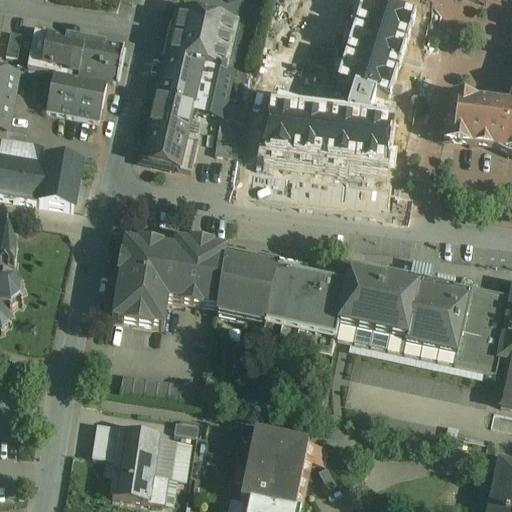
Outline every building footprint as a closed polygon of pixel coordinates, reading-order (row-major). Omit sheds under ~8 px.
[(452,0),(462,3),(463,1),(486,8),(488,0),(452,0)] [(364,1),(335,91),(352,96),(344,124),(265,114),(259,160),(387,177),(393,130),(369,127),(375,103),(388,107),(417,18),(364,1)] [(237,28),(182,15),(171,63),(203,70),(227,75),(237,28)] [(48,37),(35,34),(28,72),(50,76),(52,70),(49,70),(50,68),(42,67),(48,37)] [(22,39),(10,37),(6,60),(17,62),(22,39)] [(124,51),(48,37),(42,67),(50,68),(49,70),(52,70),(50,76),(117,88),(124,51)] [(171,63),(166,62),(156,104),(193,112),(203,70),(171,63)] [(227,75),(203,70),(193,112),(221,119),(222,119),(223,117),(232,76),(227,75)] [(107,88),(54,78),(46,116),(99,127),(107,88)] [(0,79),(0,138),(6,139),(16,82),(0,79)] [(511,99),(509,108),(461,101),(452,149),(495,154),(499,156),(503,159),(508,160),(511,161),(511,99)] [(193,112),(156,104),(145,154),(149,155),(149,167),(191,176),(198,146),(186,143),(193,112)] [(246,120),(223,117),(222,119),(221,119),(219,134),(243,137),(246,120)] [(243,137),(219,134),(215,160),(240,163),(243,137)] [(40,155),(0,149),(0,202),(39,209),(46,170),(38,168),(40,156),(40,155)] [(52,158),(40,156),(38,168),(46,170),(47,165),(47,164),(47,162),(49,163),(53,164),(53,160),(51,160),(52,158)] [(53,164),(49,163),(47,162),(47,164),(47,165),(46,170),(39,209),(41,210),(41,209),(71,214),(71,215),(73,215),(73,213),(80,170),(81,170),(81,168),(79,168),(53,164)] [(0,334),(1,335),(2,336),(4,335),(4,334),(9,328),(11,329),(12,326),(10,326),(11,318),(14,317),(12,313),(19,308),(23,310),(25,307),(21,305),(22,296),(26,295),(25,292),(21,293),(16,289),(16,284),(14,284),(17,266),(0,263),(0,254),(0,253),(0,252),(0,247),(1,247),(1,246),(0,246),(0,245),(1,241),(1,240),(1,234),(2,234),(2,233),(1,233),(1,232),(0,231),(0,334)] [(227,254),(175,246),(173,257),(135,250),(126,257),(121,287),(118,286),(112,325),(164,333),(168,306),(217,314),(226,255),(227,255),(227,254)] [(227,255),(226,255),(217,314),(216,320),(265,331),(279,268),(247,261),(247,259),(227,255)] [(348,283),(279,268),(265,331),(262,346),(331,361),(334,348),(348,283)] [(438,279),(405,272),(402,283),(453,293),(455,282),(438,279)] [(402,283),(386,279),(387,277),(367,273),(365,284),(364,284),(364,286),(348,283),(334,348),(335,348),(336,348),(485,380),(495,382),(499,363),(511,305),(501,303),(501,304),(453,293),(402,283)] [(511,301),(511,305),(499,363),(510,366),(511,366),(511,301)] [(511,366),(510,366),(503,399),(500,412),(502,413),(511,415),(511,366)] [(205,392),(123,380),(119,402),(202,414),(203,403),(205,392)] [(218,383),(207,381),(205,392),(203,403),(215,404),(218,383)] [(198,431),(176,428),(174,439),(197,443),(198,431)] [(122,437),(103,434),(100,449),(96,448),(94,462),(92,462),(92,464),(118,468),(122,437)] [(152,441),(122,436),(122,437),(118,468),(122,468),(117,504),(148,508),(148,507),(165,510),(169,483),(146,480),(152,441)] [(293,511),(307,449),(255,438),(241,506),(244,506),(245,506),(275,511),(293,511)] [(511,511),(511,470),(499,468),(489,511),(511,511)]
